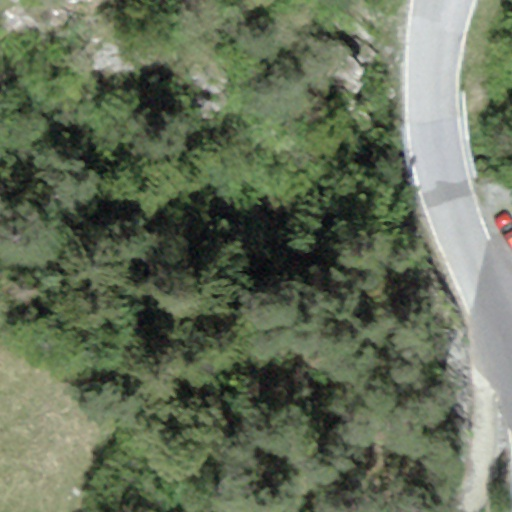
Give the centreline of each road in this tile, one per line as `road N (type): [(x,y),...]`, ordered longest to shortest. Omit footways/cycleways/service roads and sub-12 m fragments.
road 1 (tertiary): [(511,333),(439,168),(432,106),(443,0)]
road 2 (track): [(463,511),(481,459),(485,372),(511,346)]
